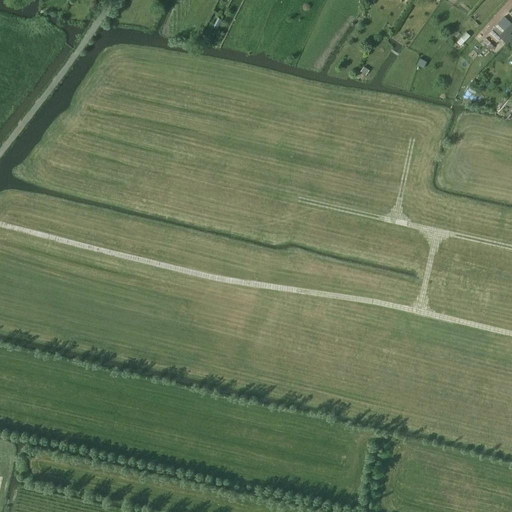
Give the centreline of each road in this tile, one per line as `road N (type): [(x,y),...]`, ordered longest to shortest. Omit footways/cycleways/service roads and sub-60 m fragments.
road 1 (track): [(511,335),(224,281),(0,225)]
road 2 (unclassified): [(0,156),(114,0)]
road 3 (track): [(338,206),(511,247)]
